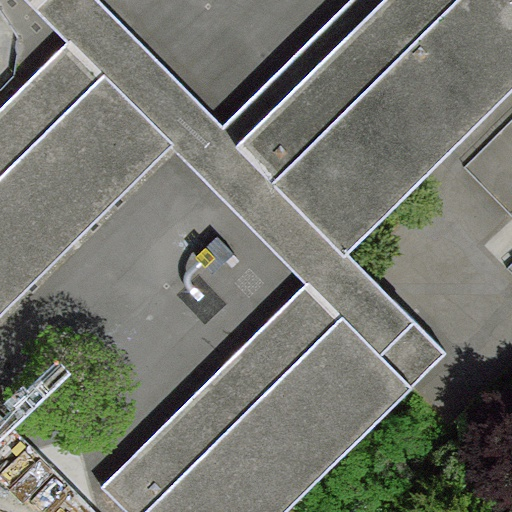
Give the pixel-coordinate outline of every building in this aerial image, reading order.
[(27,0),(43,16),(59,0),(27,0)] [(98,0),(59,0),(43,16),(70,42),(177,148),(313,288),(388,364),(423,330),(351,254),(232,132),(98,0)] [(511,0),(362,0),(232,132),(351,254),(511,93),(511,0)] [(70,42),(0,113),(0,326),(177,148),(70,42)] [(388,364),(313,288),(107,489),(130,511),(300,511),(422,398),(388,364)]
